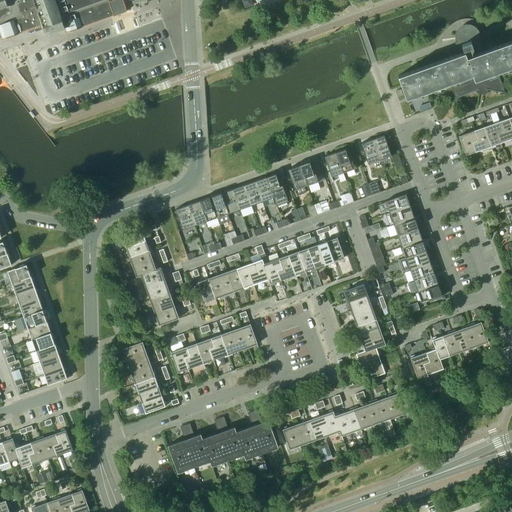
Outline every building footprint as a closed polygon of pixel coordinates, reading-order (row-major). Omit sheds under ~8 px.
[(0,0),(0,31),(2,38),(2,40),(4,39),(4,38),(7,37),(7,38),(9,37),(8,37),(13,35),(13,36),(15,35),(15,34),(18,33),(18,34),(20,33),(19,33),(30,29),(30,30),(31,29),(42,25),(43,26),(46,33),(45,33),(46,35),(65,28),(66,33),(79,28),(117,15),(122,13),(128,11),(127,6),(144,0),(0,0)] [(511,40),(484,51),(480,38),(481,37),(480,34),(479,35),(478,33),(477,31),(476,29),(474,28),(472,27),(473,25),(471,24),(468,24),(466,24),(464,25),(462,25),(460,27),(458,29),(457,31),(456,33),(455,35),(455,37),(442,39),(442,41),(455,39),(456,41),(456,42),(455,42),(458,52),(465,50),(466,51),(399,75),(407,98),(473,74),(475,79),(511,65),(511,40)] [(511,126),(509,118),(499,121),(503,132),(497,134),(501,143),(511,139),(511,126)] [(499,121),(485,126),(492,148),(496,147),(495,145),(501,143),(497,134),(503,132),(499,121)] [(485,126),(475,130),(479,140),(473,142),(476,152),(487,148),(488,150),(492,148),(485,126)] [(470,154),(476,152),(473,142),(479,140),(475,130),(459,136),(466,156),(467,155),(467,157),(471,156),(470,154)] [(384,135),(373,139),(380,160),(392,156),(384,135)] [(380,160),(373,139),(361,143),(368,164),(380,160)] [(348,148),(336,152),(344,173),(355,168),(348,148)] [(336,152),(325,156),(332,177),(344,173),(336,152)] [(307,186),(319,181),(311,161),(300,165),(307,186)] [(307,186),(300,165),(288,169),(295,190),(307,186)] [(266,177),(273,197),(276,206),(288,201),(278,173),(266,177)] [(263,201),(273,197),(266,177),(255,181),(263,201)] [(244,185),(251,205),(263,201),(255,181),(244,185)] [(366,197),(372,195),(370,189),(368,183),(362,186),(366,197)] [(240,209),(251,205),(244,185),(233,189),(240,209)] [(233,189),(221,193),(229,213),(240,209),(233,189)] [(332,197),(339,195),(338,189),(331,192),(332,197)] [(217,217),(229,213),(221,193),(210,197),(217,217)] [(406,193),(385,201),(389,212),(410,205),(406,193)] [(217,217),(210,197),(198,201),(206,222),(217,217)] [(194,226),(206,222),(198,201),(187,205),(194,226)] [(194,226),(187,205),(176,209),(183,230),(194,226)] [(389,212),(385,214),(390,226),(394,224),(414,217),(410,205),(389,212)] [(299,214),(297,209),(291,211),(295,222),(301,220),(299,214)] [(398,235),(418,228),(414,217),(394,224),(398,235)] [(422,239),(418,228),(398,235),(402,246),(422,239)] [(126,247),(146,240),(144,234),(146,234),(144,230),(143,231),(142,230),(122,238),(126,247)] [(337,237),(327,241),(335,263),(339,262),(338,260),(344,257),(337,237)] [(406,258),(426,250),(422,239),(402,246),(406,258)] [(129,257),(151,249),(150,245),(148,246),(146,240),(126,247),(129,257)] [(318,244),(324,264),(330,262),(331,265),(335,263),(327,241),(318,244)] [(308,248),(316,270),(320,268),(319,266),(324,264),(318,244),(308,248)] [(298,251),(305,271),(311,269),(312,271),(316,270),(308,248),(298,251)] [(129,257),(133,266),(153,259),(151,253),(152,253),(151,249),(129,257)] [(430,262),(426,250),(406,258),(410,269),(430,262)] [(289,255),(296,277),(301,275),(300,273),(305,271),(298,251),(289,255)] [(0,268),(12,265),(7,253),(0,255),(0,268)] [(289,255),(279,258),(283,269),(278,270),(281,280),(292,276),(292,278),(296,277),(289,255)] [(279,258),(264,264),(270,281),(270,284),(271,283),(272,286),(275,285),(274,282),(281,280),(278,270),(283,269),(279,258)] [(158,268),(157,264),(155,264),(153,259),(133,266),(136,276),(141,275),(141,274),(158,268)] [(262,259),(253,263),(256,273),(250,275),(254,285),(265,281),(265,283),(270,281),(264,264),(262,259)] [(414,280),(434,273),(430,262),(410,269),(414,280)] [(253,263),(237,268),(245,290),(249,288),(248,287),(254,285),(250,275),(256,273),(253,263)] [(31,275),(27,264),(8,271),(12,282),(31,275)] [(141,275),(145,284),(154,280),(157,286),(167,282),(163,271),(165,270),(163,267),(161,267),(161,266),(158,268),(141,274),(141,275)] [(237,268),(227,272),(234,292),(240,290),(241,291),(245,290),(237,268)] [(227,272),(218,275),(226,297),(229,295),(229,294),(234,292),(227,272)] [(438,285),(434,273),(414,280),(418,292),(438,285)] [(35,287),(31,275),(12,282),(16,294),(35,287)] [(218,275),(208,278),(215,299),(221,296),(222,298),(226,297),(218,275)] [(198,282),(205,302),(206,302),(207,304),(210,302),(210,301),(215,299),(208,278),(198,282)] [(145,284),(150,299),(172,291),(170,287),(169,288),(167,282),(157,286),(154,280),(145,284)] [(345,302),(368,294),(364,284),(344,291),(346,297),(344,298),(345,302)] [(418,292),(422,303),(442,296),(438,285),(418,292)] [(39,298),(35,287),(16,294),(20,305),(39,298)] [(150,299),(153,309),(164,305),(166,311),(176,307),(172,296),(173,296),(172,291),(150,299)] [(364,313),(373,309),(368,294),(345,302),(347,306),(349,305),(351,311),(362,307),(364,313)] [(24,316),(43,310),(39,298),(20,305),(24,316)] [(178,313),(176,307),(166,311),(164,305),(153,309),(159,324),(179,317),(179,316),(181,315),(179,312),(178,313)] [(354,326),(376,319),(373,309),(364,313),(362,307),(351,311),(355,322),(353,323),(354,326)] [(47,321),(43,310),(24,316),(28,328),(47,321)] [(382,334),(376,319),(354,326),(356,331),(358,330),(360,336),(371,332),(373,338),(382,334)] [(51,332),(47,321),(28,328),(32,339),(51,332)] [(475,322),(471,324),(479,345),(488,342),(481,322),(475,324),(475,322)] [(240,327),(248,349),(253,347),(252,345),(257,343),(250,323),(240,327)] [(467,327),(462,329),(469,349),(479,345),(471,324),(467,325),(467,327)] [(230,330),(237,350),(243,349),(244,351),(248,349),(240,327),(230,330)] [(455,329),(451,331),(459,352),(469,349),(462,329),(456,331),(455,329)] [(220,334),(228,356),(232,355),(232,352),(237,350),(230,330),(220,334)] [(448,334),(443,336),(450,356),(459,352),(451,331),(447,332),(448,334)] [(55,344),(51,332),(32,339),(36,350),(55,344)] [(386,344),(382,334),(373,338),(371,332),(360,336),(365,351),(376,347),(376,348),(386,344)] [(220,334),(211,337),(215,347),(209,348),(213,359),(224,355),(225,357),(228,356),(220,334)] [(432,339),(435,347),(435,348),(436,348),(440,359),(450,356),(443,336),(437,338),(436,336),(432,337),(433,339),(432,339)] [(215,347),(211,337),(196,343),(203,365),(208,363),(207,361),(213,359),(209,348),(215,347)] [(123,349),(127,360),(136,356),(138,361),(148,358),(144,346),(146,345),(145,342),(143,342),(123,349)] [(200,366),(203,365),(196,343),(187,346),(190,356),(184,358),(188,368),(199,364),(200,366)] [(59,355),(55,344),(36,350),(40,362),(59,355)] [(182,370),(188,368),(184,358),(190,356),(187,346),(171,351),(178,372),(179,371),(180,373),(183,372),(182,370)] [(380,357),(376,348),(376,347),(365,351),(355,354),(356,355),(354,356),(355,359),(357,359),(361,370),(372,366),(370,361),(380,357)] [(444,368),(440,359),(436,348),(435,348),(435,347),(431,348),(432,350),(426,352),(430,361),(424,363),(428,374),(444,368)] [(418,377),(428,374),(424,363),(430,361),(426,352),(415,356),(414,354),(411,356),(411,357),(411,358),(418,377)] [(63,366),(59,355),(40,362),(44,373),(63,366)] [(150,363),(148,358),(138,361),(136,356),(127,360),(132,374),(153,366),(152,362),(150,363)] [(385,373),(380,357),(370,361),(372,366),(361,370),(363,376),(361,377),(362,380),(365,379),(365,380),(385,373)] [(67,378),(63,366),(44,373),(48,385),(67,378)] [(132,374),(135,384),(155,376),(153,371),(155,370),(153,366),(132,374)] [(157,382),(155,376),(135,384),(139,393),(161,385),(159,381),(157,382)] [(139,393),(142,403),(163,396),(160,390),(162,389),(161,385),(139,393)] [(433,388),(435,393),(444,389),(443,385),(433,388)] [(391,393),(399,415),(409,411),(402,391),(396,393),(396,391),(391,393)] [(383,398),(390,418),(399,415),(391,393),(387,394),(388,397),(383,398)] [(165,401),(163,396),(142,403),(146,413),(166,405),(168,404),(166,401),(165,401)] [(372,400),(380,422),(390,418),(383,398),(377,400),(376,398),(372,400)] [(363,406),(370,425),(380,422),(372,400),(368,401),(369,404),(363,406)] [(353,407),(360,429),(370,425),(363,406),(357,408),(357,406),(353,407)] [(351,432),(360,429),(353,407),(349,408),(350,411),(344,413),(351,432)] [(252,425),(235,431),(244,454),(246,458),(278,447),(268,419),(262,421),(257,409),(248,412),(252,425)] [(321,427),(324,436),(340,431),(334,414),(333,411),(332,411),(332,410),(328,411),(329,412),(323,414),(327,424),(321,427)] [(340,431),(341,436),(351,432),(344,413),(339,415),(338,412),(334,414),(340,431)] [(308,418),(315,440),(324,436),(321,427),(327,424),(323,414),(312,418),(311,417),(308,418)] [(212,465),(244,454),(235,431),(234,426),(228,428),(223,416),(214,419),(218,432),(202,438),(210,461),(212,465)] [(304,421),(299,423),(302,433),(296,436),(300,445),(315,440),(308,418),(304,419),(304,421)] [(178,472),(210,461),(202,438),(201,433),(194,435),(190,423),(180,426),(185,439),(168,444),(178,472)] [(290,449),(300,445),(296,436),(302,433),(299,423),(287,427),(286,425),(283,427),(284,429),(283,429),(290,449)] [(61,431),(55,433),(59,444),(54,445),(57,456),(73,450),(65,428),(61,429),(61,431)] [(39,437),(48,459),(57,456),(54,445),(59,444),(55,433),(44,437),(43,436),(39,437)] [(2,442),(9,462),(19,458),(15,446),(12,438),(11,439),(11,437),(7,438),(8,440),(2,442)] [(29,454),(32,464),(48,459),(39,437),(36,438),(36,440),(30,442),(34,452),(29,454)] [(0,465),(9,462),(2,442),(0,442),(0,465)] [(15,446),(19,458),(23,468),(32,464),(29,454),(34,452),(30,442),(20,446),(19,444),(15,446)] [(331,455),(327,444),(318,447),(322,458),(331,455)] [(266,463),(257,466),(259,472),(268,469),(266,463)] [(37,474),(40,484),(48,481),(45,471),(37,474)] [(52,471),(46,473),(49,481),(55,479),(52,471)] [(78,490),(72,493),(76,502),(71,505),(73,511),(81,511),(90,509),(82,487),(78,489),(78,490)] [(62,511),(73,511),(71,505),(76,502),(72,493),(61,497),(61,495),(57,496),(62,511)] [(49,511),(62,511),(57,496),(53,498),(53,499),(48,501),(51,511),(49,511)] [(511,511),(511,499),(508,501),(508,499),(501,501),(504,511),(511,511)] [(0,511),(3,511),(9,510),(6,500),(0,502),(0,511)] [(33,511),(49,511),(51,511),(48,501),(37,505),(36,504),(32,505),(33,507),(32,507),(33,511)]
